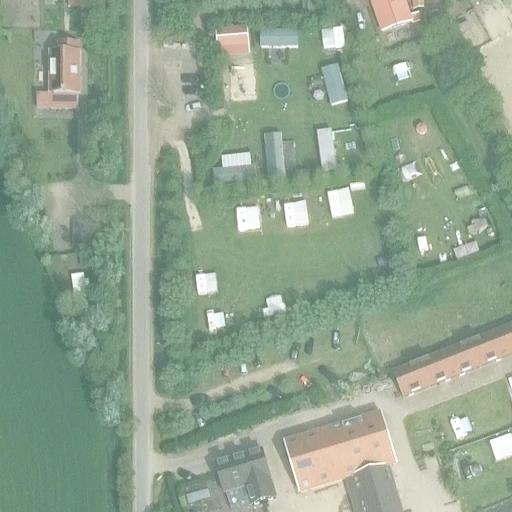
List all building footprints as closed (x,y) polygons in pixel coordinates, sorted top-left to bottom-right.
[(69,0),(69,9),(87,10),(86,0),(69,0)] [(411,0),(413,11),(424,9),(422,0),(411,0)] [(448,32),(460,54),(479,43),(468,22),(448,32)] [(216,30),(218,49),(248,46),(246,27),(216,30)] [(50,127),(77,127),(77,112),(79,112),(79,45),(57,45),(57,53),(49,53),(49,112),(50,112),(50,127)] [(511,326),(494,334),(504,359),(511,355),(511,326)] [(504,359),(494,334),(469,343),(479,369),(504,359)] [(469,343),(444,353),(454,378),(479,369),(469,343)] [(444,353),(418,363),(428,388),(454,378),(444,353)] [(403,398),(428,388),(418,363),(393,373),(403,398)] [(381,414),(285,443),(300,494),(352,480),(361,511),(402,511),(389,468),(396,466),(381,414)] [(215,465),(224,493),(245,487),(250,506),(276,499),(262,451),(215,465)]
